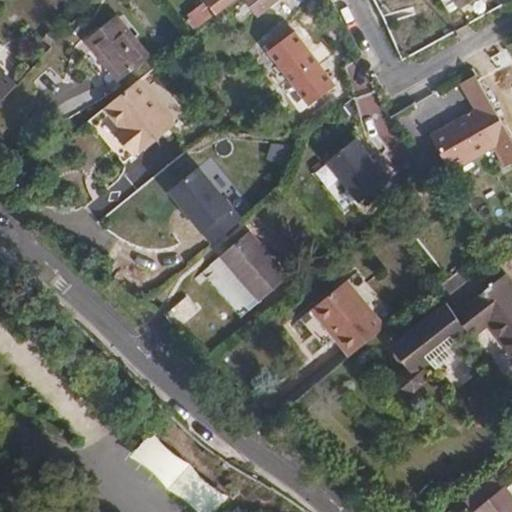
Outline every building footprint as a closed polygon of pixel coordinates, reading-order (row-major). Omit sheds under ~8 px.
[(203,0),(202,1),(214,16),(234,0),(203,0)] [(243,0),(255,15),(273,0),(243,0)] [(405,0),(371,0),(381,17),(406,2),(405,0)] [(85,35),(106,61),(117,76),(147,54),(115,13),(85,35)] [(316,62),(298,37),(292,31),(290,32),(283,23),(262,40),(268,49),(265,50),(305,105),(332,84),(316,62)] [(304,32),(298,37),(316,62),(329,52),(319,40),(313,45),(304,32)] [(117,76),(106,61),(97,68),(109,82),(117,76)] [(0,100),(13,86),(0,73),(0,100)] [(472,73),(458,81),(472,108),(474,107),(486,100),(472,73)] [(138,79),(103,107),(121,130),(126,136),(119,141),(130,155),(136,149),(139,152),(173,124),(138,79)] [(472,108),(425,133),(444,170),(493,144),(474,107),(472,108)] [(126,136),(121,130),(114,135),(119,141),(126,136)] [(357,135),(324,165),(360,205),(393,176),(357,135)] [(233,207),(245,197),(209,158),(167,195),(213,246),(244,219),(233,207)] [(511,212),(511,165),(492,176),(511,213),(511,212)] [(433,175),(421,186),(430,199),(443,189),(433,175)] [(251,230),(223,253),(260,298),(288,276),(251,230)] [(511,287),(502,275),(452,315),(468,337),(484,324),(511,358),(511,287)] [(335,337),(351,356),(386,327),(348,280),(316,305),(340,334),(335,337)] [(312,308),(335,337),(340,334),(316,305),(312,308)] [(427,385),(414,395),(443,430),(455,420),(427,385)] [(511,511),(511,502),(499,486),(468,511),(469,511),(511,511)]
